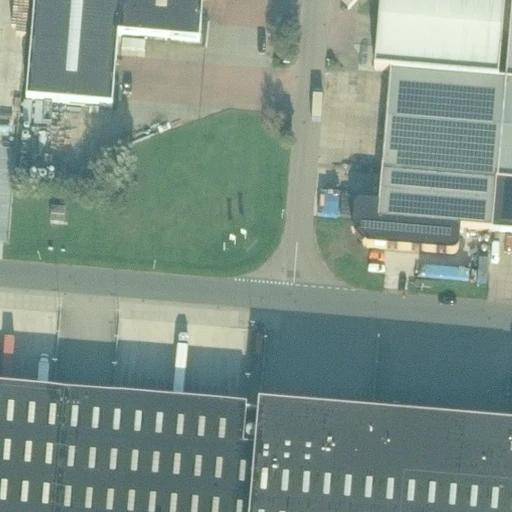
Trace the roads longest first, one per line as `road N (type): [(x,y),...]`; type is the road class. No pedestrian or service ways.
road 1 (unclassified): [(296,300),(318,0)]
road 2 (unclassified): [(296,300),(0,276)]
road 3 (unclassified): [(511,319),(296,300)]
